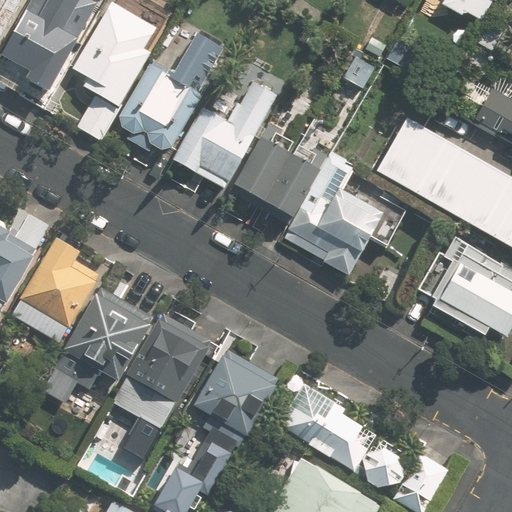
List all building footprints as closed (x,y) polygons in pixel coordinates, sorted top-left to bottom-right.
[(36,0),(30,0),(0,51),(0,81),(21,94),(25,87),(41,95),(81,26),(36,0)] [(0,0),(0,35),(1,36),(21,0),(0,0)] [(488,0),(491,1),(491,0),(437,0),(435,3),(456,15),(458,10),(476,20),(487,0),(488,0)] [(99,98),(82,129),(101,140),(148,55),(142,51),(154,29),(110,3),(71,71),(86,80),(82,88),(99,98)] [(489,10),(472,41),(492,52),(509,20),(489,10)] [(198,92),(222,51),(197,37),(177,73),(154,60),(120,117),(122,128),(129,132),(125,138),(147,151),(150,145),(162,152),(172,148),(203,95),(198,92)] [(372,38),(365,50),(379,58),(386,45),(372,38)] [(309,47),(299,41),(291,55),(301,60),(309,47)] [(488,56),(473,48),(463,64),(479,72),(488,56)] [(203,107),(170,164),(221,193),(276,97),(253,83),(240,106),(237,104),(227,121),(203,107)] [(511,99),(493,88),(475,119),(501,133),(503,130),(511,135),(511,99)] [(511,181),(401,118),(371,170),(511,249),(511,181)] [(293,159),(288,157),(293,147),(277,137),(281,131),(269,124),(260,141),(233,188),(288,220),(315,172),(324,156),(311,149),(309,153),(299,148),(293,159)] [(388,247),(407,214),(380,199),(386,190),(354,172),(357,168),(332,154),(289,230),(290,231),(285,240),(328,265),(327,266),(351,280),(374,239),(388,247)] [(35,248),(47,227),(27,216),(15,237),(0,227),(0,312),(5,304),(8,306),(40,251),(35,248)] [(73,327),(98,283),(93,281),(97,272),(76,261),(82,251),(55,236),(21,297),(22,298),(13,314),(58,340),(67,324),(73,327)] [(511,273),(453,239),(442,258),(438,256),(417,292),(434,302),(429,310),(481,339),(485,332),(503,342),(511,326),(511,298),(506,295),(511,285),(511,273)] [(152,319),(101,289),(39,393),(62,406),(74,386),(85,392),(95,374),(113,385),(152,319)] [(166,316),(116,402),(142,418),(137,426),(160,439),(214,343),(166,316)] [(166,470),(143,509),(147,511),(180,511),(192,492),(202,499),(239,433),(247,437),(279,382),(227,352),(196,406),(213,415),(205,428),(210,431),(188,470),(171,461),(166,470)] [(405,481),(399,458),(360,435),(363,430),(340,415),(344,410),(302,384),(276,425),(380,489),(401,489),(394,501),(413,511),(425,511),(449,470),(420,454),(405,481)] [(375,511),(381,503),(305,459),(303,462),(299,460),(270,509),(274,511),(375,511)] [(133,511),(113,501),(106,511),(133,511)]
